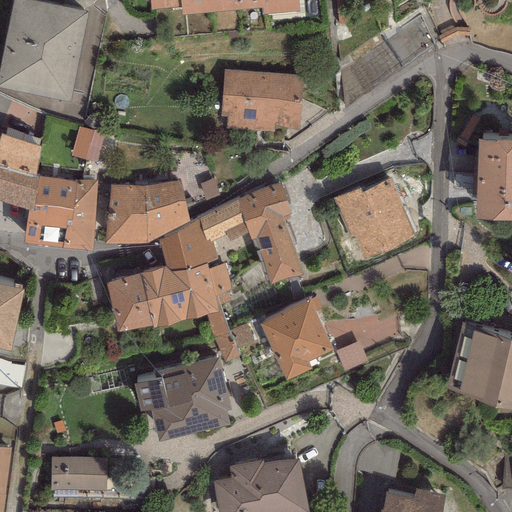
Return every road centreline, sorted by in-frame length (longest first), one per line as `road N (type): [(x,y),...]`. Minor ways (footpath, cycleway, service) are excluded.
road 1 (residential): [(444,54),(434,330),(384,416),(470,475),(498,511)]
road 2 (residential): [(444,54),(407,71),(247,184),(135,244),(45,251)]
road 3 (residential): [(45,251),(14,505)]
